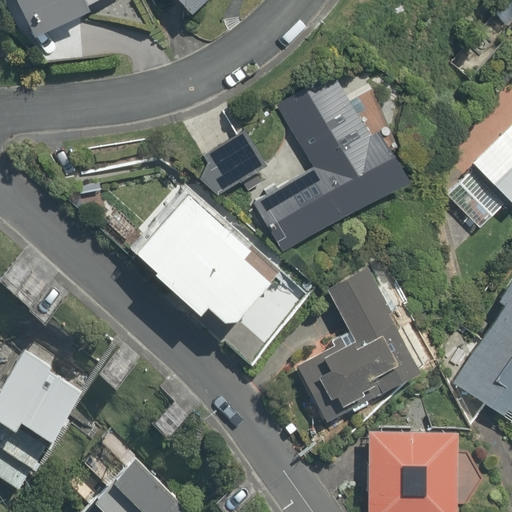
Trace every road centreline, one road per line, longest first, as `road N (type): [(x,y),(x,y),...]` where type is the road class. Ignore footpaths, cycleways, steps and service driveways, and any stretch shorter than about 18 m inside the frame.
road 1 (residential): [(303,511),(243,415),(0,167)]
road 2 (residential): [(306,0),(230,64),(154,92),(0,121)]
